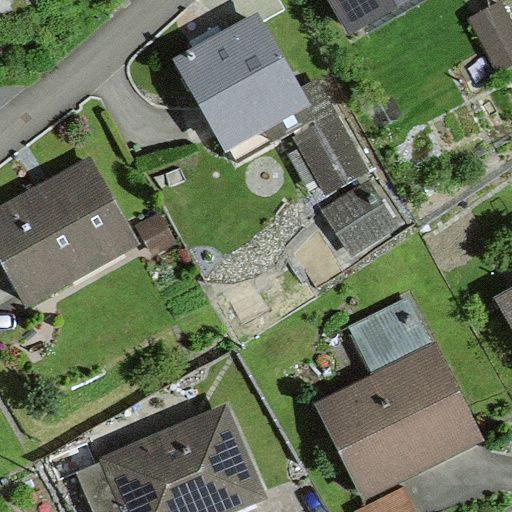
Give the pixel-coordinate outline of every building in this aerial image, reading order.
[(330,0),(346,28),(394,0),(330,0)] [(467,19),(495,70),(511,60),(511,39),(493,4),(467,19)] [(197,106),(219,146),(220,148),(222,147),(231,164),(288,132),(321,192),(358,172),(328,118),(310,128),(252,24),(216,44),(208,31),(186,43),(193,57),(175,67),(197,106)] [(45,186),(46,188),(0,214),(0,266),(21,304),(64,279),(58,269),(122,232),(84,164),(45,186)] [(362,189),(320,216),(342,250),(384,222),(362,189)] [(153,215),(135,225),(150,253),(169,242),(153,215)] [(511,294),(496,303),(511,331),(511,294)] [(409,466),(406,461),(465,432),(400,303),(343,331),(370,385),(318,410),(359,491),(409,466)] [(250,495),(216,415),(105,463),(125,511),(210,511),(212,511),(211,511),(235,511),(249,506),(245,498),(250,495)] [(348,511),(409,511),(397,487),(348,511)]
